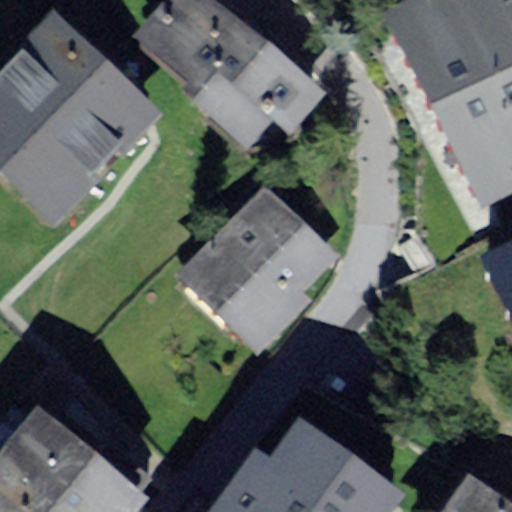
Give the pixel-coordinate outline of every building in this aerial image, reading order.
[(313,109),(179,0),(159,0),(123,45),(269,163),(313,109)] [(511,0),(411,0),(381,15),(478,207),(511,191),(511,0)] [(47,24),(0,76),(0,211),(40,247),(154,120),(47,24)] [(321,284),(252,217),(168,304),(237,371),(321,284)] [(511,245),(489,258),(511,305),(511,245)] [(25,390),(0,423),(0,511),(129,511),(150,485),(25,390)] [(386,511),(398,496),(297,422),(269,462),(256,451),(214,511),(386,511)] [(510,511),(469,483),(446,511),(510,511)]
